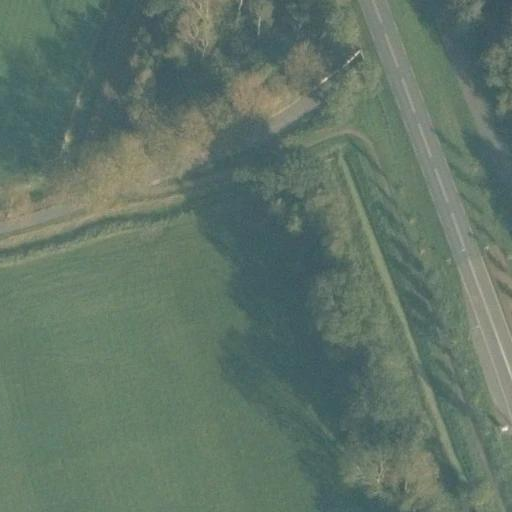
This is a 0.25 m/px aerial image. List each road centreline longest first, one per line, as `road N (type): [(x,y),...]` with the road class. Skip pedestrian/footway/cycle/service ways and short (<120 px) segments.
road 1 (secondary): [(511,402),(372,0)]
road 2 (unclassified): [(511,189),(435,0)]
